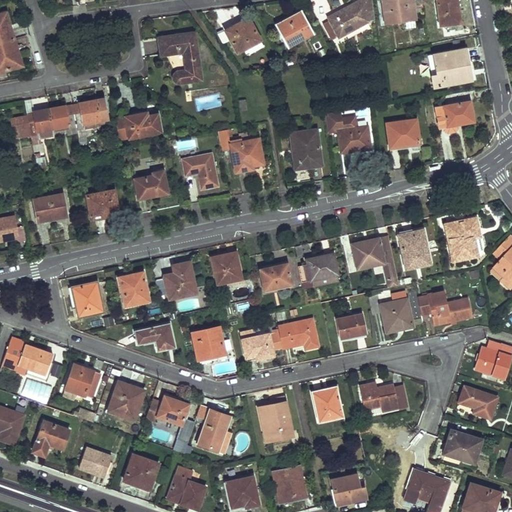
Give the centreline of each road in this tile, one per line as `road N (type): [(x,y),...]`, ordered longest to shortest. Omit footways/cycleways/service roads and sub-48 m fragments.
road 1 (residential): [(487,165),(410,190),(51,264)]
road 2 (residential): [(63,332),(219,385),(380,352)]
road 3 (residential): [(147,511),(0,461)]
road 4 (residential): [(484,0),(511,144)]
road 5 (residential): [(53,81),(130,61),(128,10)]
road 6 (residential): [(380,352),(457,336),(444,377)]
